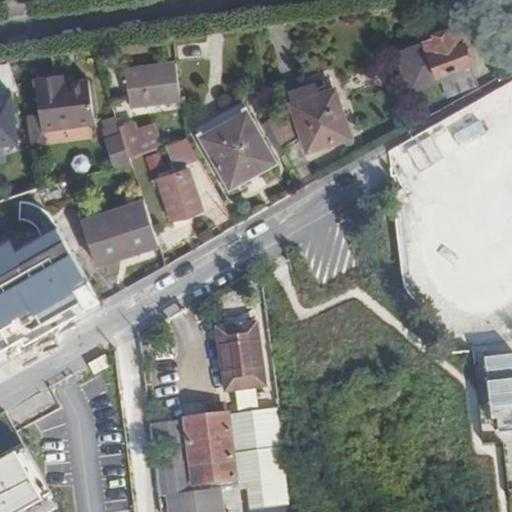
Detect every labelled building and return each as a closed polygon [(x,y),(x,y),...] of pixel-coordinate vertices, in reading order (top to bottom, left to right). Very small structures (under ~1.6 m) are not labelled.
[(460,30),(401,58),(417,95),(447,82),(444,76),(449,73),(457,94),(481,84),(460,30)] [(185,100),(180,66),(131,72),(136,107),(185,100)] [(42,115),(44,132),(98,124),(92,79),(60,84),(58,75),(37,78),(42,115)] [(297,105),(322,97),(318,86),(293,94),(297,105)] [(339,91),(322,97),(297,105),(296,106),(311,150),(354,136),(339,91)] [(16,93),(0,95),(0,147),(22,145),(16,93)] [(205,136),(250,110),(246,103),(200,128),(205,136)] [(285,145),(303,135),(287,109),(270,119),(285,145)] [(255,167),(260,173),(279,163),(250,110),(205,136),(230,182),(255,167)] [(134,158),(124,127),(123,127),(119,114),(106,118),(107,124),(105,125),(120,166),(135,160),(134,158)] [(30,117),(34,148),(46,147),(44,132),(42,115),(30,117)] [(136,124),(124,127),(134,158),(163,147),(154,123),(137,129),(136,124)] [(191,163),(201,157),(190,136),(170,144),(184,166),(191,163)] [(262,178),(260,173),(255,167),(230,182),(236,192),(262,178)] [(205,207),(193,168),(187,170),(163,179),(177,217),(205,207)] [(24,172),(11,174),(12,187),(26,184),(24,172)] [(0,189),(12,187),(11,174),(0,175),(0,189)] [(490,238),(511,236),(511,177),(488,178),(490,238)] [(107,275),(162,241),(147,197),(83,234),(107,275)] [(417,209),(418,255),(477,255),(476,209),(417,209)] [(0,325),(31,308),(35,314),(89,279),(57,225),(15,247),(10,239),(0,243),(0,325)] [(262,383),(255,322),(219,326),(225,388),(262,383)] [(276,408),(229,414),(238,483),(247,482),(251,510),(289,505),(276,408)] [(229,414),(186,420),(195,489),(222,485),(238,483),(229,414)] [(195,489),(186,420),(152,425),(159,494),(167,493),(195,489)] [(0,511),(23,511),(43,501),(16,454),(0,463),(0,511)] [(225,511),(222,485),(195,489),(167,493),(169,511),(225,511)]
